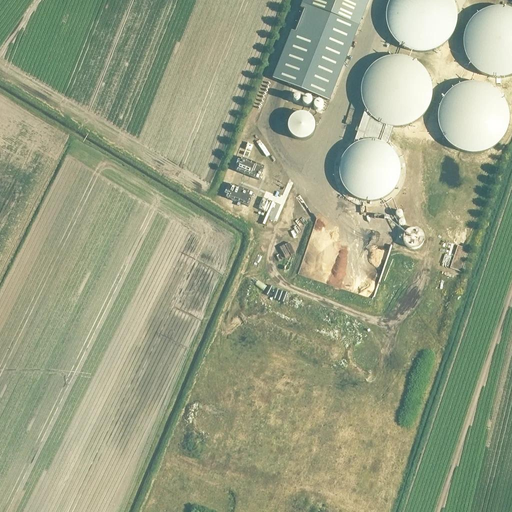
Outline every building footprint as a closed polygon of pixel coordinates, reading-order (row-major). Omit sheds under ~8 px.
[(291,32),(272,79),(329,102),(359,27),(369,0),(303,0),(300,9),(304,11),(295,34),(291,32)] [(386,9),(385,17),(385,24),(388,31),(391,38),(396,43),(402,48),(409,51),(416,52),(424,52),(431,51),(438,48),(444,44),(449,38),(453,32),(455,25),(456,17),(455,10),(453,3),(451,0),(389,0),(388,2),(386,9)] [(463,36),(462,44),(463,51),(465,58),(469,64),(474,70),(480,74),(487,78),(494,79),(501,79),(509,78),(511,76),(511,11),(509,10),(502,9),(495,9),(487,10),(481,13),(474,17),(469,23),(466,29),(463,36)] [(361,203),(368,204),(376,203),(382,200),(388,197),(393,192),(397,185),(399,179),(400,171),(399,164),(396,158),(392,152),(387,147),(393,128),(400,128),(407,126),(414,123),(420,119),(424,113),(428,107),(430,100),(431,93),(430,85),(428,78),(424,72),(419,66),(413,62),(406,59),(398,57),(391,58),(383,59),(376,63),(370,68),(366,74),(362,81),(360,88),(360,96),(362,103),(365,110),(353,146),(347,151),(343,157),(340,163),(338,170),(339,177),(340,184),(344,191),(349,196),(355,200),(361,203)] [(438,111),(437,119),(438,126),(441,133),(444,140),(449,145),(455,150),(462,153),(470,154),(477,154),(484,153),(491,150),(497,145),(502,140),(506,133),(508,126),(509,119),(508,111),(506,104),(502,98),(497,92),(491,88),(484,85),(477,83),(470,83),(462,85),(455,88),(449,92),(444,98),(441,104),(438,111)] [(278,87),(274,97),(282,101),(286,91),(278,87)] [(287,162),(303,142),(297,138),(282,157),(287,162)] [(242,158),(236,172),(259,181),(264,167),(242,158)] [(231,185),(225,198),(248,208),(253,194),(231,185)] [(399,259),(398,268),(405,269),(406,260),(399,259)]
